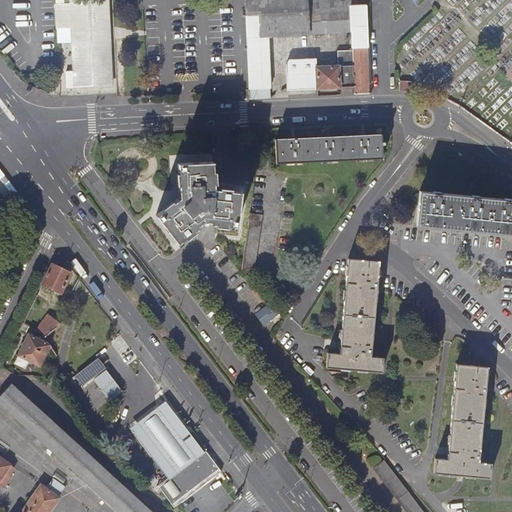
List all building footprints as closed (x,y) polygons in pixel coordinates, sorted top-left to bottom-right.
[(63,0),(64,3),(55,3),(57,29),(47,29),(46,21),(24,22),(26,71),(49,70),(48,41),(73,40),(75,87),(111,85),(106,0),(63,0)] [(354,86),(354,94),(369,93),(370,90),(364,0),(245,0),(251,99),(272,98),(268,36),(350,31),(351,49),(335,49),(336,63),(288,66),(289,89),(354,86)] [(385,90),(398,89),(398,83),(390,75),(385,80),(385,90)] [(383,157),(382,134),(276,138),(278,162),(383,157)] [(217,189),(218,163),(179,166),(181,189),(183,190),(183,196),(181,198),(181,197),(158,214),(169,227),(181,246),(198,233),(199,228),(204,224),(212,225),(217,230),(239,229),(244,194),(217,189)] [(511,230),(511,197),(419,189),(416,222),(511,230)] [(262,212),(250,211),(243,267),(243,268),(254,269),(262,212)] [(369,354),(378,260),(348,257),(338,352),(325,351),(323,367),(380,372),(382,356),(369,354)] [(70,277),(51,266),(42,286),(61,296),(70,277)] [(253,276),(254,269),(243,268),(253,278),(253,276)] [(270,302),(256,312),(265,324),(278,313),(270,302)] [(47,317),(35,333),(44,337),(59,325),(47,317)] [(44,360),(50,349),(43,338),(44,337),(35,333),(22,327),(19,333),(29,337),(15,364),(27,370),(31,363),(44,370),(48,362),(44,360)] [(476,460),(487,367),(455,364),(444,457),(432,455),(430,471),(487,478),(488,462),(476,460)] [(106,369),(92,380),(108,400),(122,390),(106,369)] [(5,382),(0,379),(0,407),(79,480),(113,511),(147,511),(54,426),(59,420),(39,402),(34,408),(5,382)] [(167,478),(201,452),(162,400),(128,428),(167,478)] [(201,452),(167,478),(157,486),(173,507),(220,470),(204,449),(201,452)] [(424,511),(384,460),(374,469),(407,511),(424,511)] [(9,479),(13,472),(14,470),(0,462),(0,486),(6,490),(11,480),(9,479)] [(149,476),(141,482),(146,486),(153,480),(149,476)] [(51,480),(48,485),(61,492),(63,488),(51,480)] [(48,511),(57,500),(55,499),(61,492),(48,485),(44,490),(39,487),(21,511),(48,511)]
